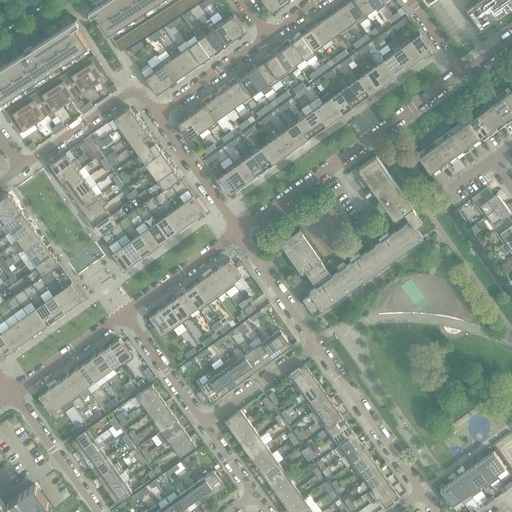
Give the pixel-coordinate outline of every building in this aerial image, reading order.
[(108,32),(158,0),(104,0),(94,7),(92,8),(89,10),(91,15),(95,12),(108,32)] [(280,6),(275,0),(262,0),(271,12),(280,6)] [(365,14),(355,0),(350,0),(345,4),(357,20),(365,14)] [(374,8),(368,0),(355,0),(365,14),(374,8)] [(511,0),(425,0),(428,3),(429,2),(431,0),(479,0),(474,4),(476,6),(477,7),(489,24),(511,7),(511,0)] [(357,20),(345,4),(336,10),(348,26),(357,20)] [(348,26),(336,10),(327,16),(339,33),(348,26)] [(398,11),(393,15),(396,19),(401,16),(398,11)] [(245,31),(234,14),(224,21),(236,37),(245,31)] [(339,33),(327,16),(319,23),(330,39),(339,33)] [(0,101),(3,99),(84,48),(88,45),(75,25),(79,22),(76,18),(73,20),(71,22),(60,29),(59,29),(47,37),(46,38),(35,45),(21,54),(9,61),(9,62),(0,67),(0,101)] [(236,37),(224,21),(216,27),(227,43),(236,37)] [(330,39),(319,23),(310,29),(322,45),(330,39)] [(380,24),(375,27),(378,32),(383,28),(380,24)] [(227,43),(216,27),(207,33),(219,50),(227,43)] [(322,45),(310,29),(301,35),(313,52),(322,45)] [(219,50),(207,33),(198,40),(210,56),(219,50)] [(432,50),(420,33),(411,40),(422,56),(432,50)] [(313,52),(301,35),(292,41),(304,58),(313,52)] [(363,36),(358,40),(361,44),(366,41),(363,36)] [(124,48),(121,44),(118,39),(114,42),(117,47),(120,51),(121,50),(124,48)] [(210,56),(198,40),(189,46),(201,62),(210,56)] [(422,56),(411,40),(402,46),(414,63),(422,56)] [(304,58),(292,41),(283,48),(295,64),(304,58)] [(201,62),(189,46),(181,52),(192,69),(201,62)] [(414,63),(402,46),(393,53),(405,69),(414,63)] [(295,64),(283,48),(275,54),(286,70),(295,64)] [(192,69),(181,52),(172,59),(183,75),(192,69)] [(405,69),(393,53),(384,59),(396,75),(405,69)] [(286,70),(275,54),(266,60),(277,77),(286,70)] [(108,76),(99,62),(97,59),(82,69),(93,86),(108,76)] [(183,75),(172,59),(163,65),(175,81),(183,75)] [(396,75),(384,59),(375,65),(387,81),(396,75)] [(277,77),(266,60),(257,67),(269,83),(277,77)] [(175,81),(163,65),(154,71),(166,87),(175,81)] [(387,81),(375,65),(367,71),(378,88),(387,81)] [(269,83),(257,67),(248,73),(260,89),(269,83)] [(93,86),(82,69),(67,78),(78,95),(93,86)] [(166,87),(154,71),(145,78),(157,94),(166,87)] [(378,88),(367,71),(358,78),(370,94),(378,88)] [(260,89),(248,73),(239,79),(251,95),(260,89)] [(78,95),(67,78),(53,88),(63,105),(78,95)] [(370,94),(358,78),(349,84),(361,100),(370,94)] [(251,95),(239,79),(231,85),(242,102),(251,95)] [(117,89),(114,84),(109,88),(112,93),(117,89)] [(361,100),(349,84),(340,90),(352,107),(361,100)] [(242,102),(231,85),(222,92),(234,108),(242,102)] [(297,85),(292,89),(295,93),(300,90),(297,85)] [(63,105),(53,88),(38,97),(49,114),(63,105)] [(300,90),(295,93),(298,98),(303,94),(300,90)] [(352,107),(340,90),(332,96),(343,113),(352,107)] [(511,93),(510,91),(502,97),(511,110),(511,93)] [(234,108),(222,92),(213,98),(225,114),(234,108)] [(283,93),(278,96),(282,101),(287,97),(283,93)] [(282,101),(278,96),(270,103),(273,107),(282,101)] [(343,113),(332,96),(323,103),(334,119),(343,113)] [(49,114),(38,97),(23,107),(34,124),(49,114)] [(511,114),(511,110),(502,97),(494,103),(508,123),(511,119),(511,118),(510,116),(511,114)] [(225,114),(213,98),(204,104),(216,121),(225,114)] [(93,106),(89,101),(84,105),(88,110),(93,106)] [(334,119),(323,103),(314,109),(326,125),(334,119)] [(508,123),(494,103),(485,109),(497,125),(500,123),(503,126),(508,123)] [(216,121),(204,104),(195,110),(207,127),(216,121)] [(88,110),(84,105),(79,108),(83,114),(88,110)] [(136,115),(129,106),(113,118),(119,127),(116,129),(116,130),(136,115)] [(34,124),(23,107),(8,117),(10,120),(19,133),(34,124)] [(326,125),(314,109),(305,115),(317,132),(326,125)] [(497,125),(485,109),(477,115),(491,135),(496,131),(493,128),(497,125)] [(207,127),(195,110),(187,117),(198,133),(207,127)] [(142,124),(136,115),(116,130),(123,138),(142,124)] [(317,132),(305,115),(296,122),(308,138),(317,132)] [(491,135),(477,115),(469,121),(474,128),(480,137),(484,135),(486,138),(491,135)] [(198,133),(187,117),(178,123),(189,140),(198,133)] [(248,118),(243,122),(246,126),(251,122),(248,118)] [(480,137),(474,128),(469,121),(461,127),(475,147),(479,143),(477,140),(480,137)] [(65,127),(61,122),(56,125),(59,130),(65,127)] [(308,138),(296,122),(287,128),(299,144),(308,138)] [(132,145),(149,133),(142,124),(123,138),(123,139),(129,147),(132,145)] [(59,130),(56,125),(51,129),(54,134),(59,130)] [(475,147),(461,127),(452,133),(464,149),(467,147),(470,150),(475,147)] [(299,144),(287,128),(279,134),(290,151),(299,144)] [(155,142),(149,133),(132,145),(138,154),(155,142)] [(464,149),(452,133),(444,139),(458,158),(463,155),(460,152),(464,149)] [(290,151),(279,134),(270,140),(282,157),(290,151)] [(458,158),(444,139),(436,145),(447,161),(451,158),(453,162),(458,158)] [(282,157),(270,140),(261,147),(273,163),(282,157)] [(231,141),(226,145),(229,149),(234,146),(231,141)] [(36,147),(32,142),(27,146),(31,151),(36,147)] [(161,151),(155,142),(138,154),(145,162),(161,151)] [(447,161),(436,145),(427,151),(442,170),(446,167),(444,163),(447,161)] [(273,163),(261,147),(252,153),(264,169),(273,163)] [(151,171),(167,159),(161,151),(145,162),(151,171)] [(442,170),(427,151),(419,157),(430,173),(434,170),(437,174),(442,170)] [(76,159),(75,158),(72,161),(66,152),(49,163),(56,173),(76,159)] [(264,169),(252,153),(244,159),(255,176),(264,169)] [(376,155),(358,168),(359,170),(360,170),(364,176),(368,182),(382,201),(377,204),(382,211),(387,207),(394,218),(395,219),(402,214),(404,212),(412,207),(413,206),(376,155)] [(82,167),(81,166),(76,159),(56,173),(62,182),(82,167)] [(157,180),(174,168),(167,159),(151,171),(157,180)] [(255,176),(244,159),(235,165),(246,182),(255,176)] [(246,182),(235,165),(226,172),(238,188),(246,182)] [(79,170),(82,168),(82,167),(62,182),(69,190),(85,179),(79,170)] [(180,178),(174,168),(157,180),(158,180),(158,181),(164,189),(180,178)] [(238,188),(226,172),(217,178),(228,195),(238,188)] [(91,187),(85,179),(69,190),(75,199),(91,187)] [(101,194),(100,193),(97,196),(91,187),(75,199),(81,208),(101,194)] [(504,203),(498,193),(493,196),(487,187),(471,198),(484,217),(504,203)] [(0,212),(15,202),(8,193),(0,198),(0,212)] [(107,203),(102,195),(101,194),(81,208),(87,217),(107,203)] [(205,212),(193,195),(184,202),(195,218),(205,212)] [(0,212),(0,222),(1,225),(5,223),(21,211),(15,202),(0,212)] [(195,218),(184,202),(175,208),(187,225),(195,218)] [(104,205),(107,203),(87,217),(94,226),(110,214),(104,205)] [(510,219),(506,215),(511,212),(504,203),(484,217),(493,228),(491,230),(493,231),(510,219)] [(299,230),(280,243),(282,246),(302,274),(305,271),(309,277),(316,287),(309,292),(308,293),(308,294),(303,298),(312,311),(319,306),(321,309),(412,245),(423,237),(423,236),(415,225),(421,221),(421,222),(422,221),(414,210),(412,207),(404,212),(407,216),(410,220),(406,222),(403,225),(389,235),(386,231),(378,237),(381,240),(360,255),(358,252),(350,257),(352,261),(337,272),(331,276),(328,271),(334,265),(329,260),(324,266),(320,261),(321,260),(299,230)] [(187,225),(175,208),(166,214),(178,231),(187,225)] [(11,231),(27,219),(21,211),(5,223),(11,231)] [(100,235),(117,223),(111,214),(110,214),(94,226),(100,235)] [(178,231),(166,214),(157,221),(169,237),(178,231)] [(17,240),(34,228),(27,219),(11,231),(17,240)] [(504,244),(511,238),(511,222),(510,219),(493,231),(494,233),(496,232),(504,244)] [(169,237),(157,221),(149,227),(160,243),(169,237)] [(160,243),(149,227),(140,233),(151,250),(160,243)] [(17,240),(14,242),(20,251),(24,249),(40,237),(34,228),(17,240)] [(151,250),(140,233),(131,240),(143,256),(151,250)] [(30,258),(46,246),(40,237),(24,249),(30,258)] [(143,256),(131,240),(122,246),(134,262),(143,256)] [(44,262),(53,255),(46,246),(30,258),(36,267),(44,262)] [(134,262),(122,246),(113,252),(125,269),(134,262)] [(43,276),(59,264),(53,255),(44,262),(36,267),(43,276)] [(242,275),(230,259),(221,266),(232,282),(242,275)] [(6,262),(1,265),(5,270),(10,266),(6,262)] [(221,266),(212,272),(226,291),(224,288),(232,282),(221,266)] [(212,272),(203,278),(217,298),(226,291),(212,272)] [(17,280),(14,275),(10,278),(9,279),(13,284),(17,280)] [(203,278),(194,284),(208,304),(217,298),(203,278)] [(9,279),(8,280),(4,282),(8,287),(13,284),(9,279)] [(84,298),(72,282),(62,288),(74,305),(84,298)] [(194,284),(185,291),(199,310),(208,304),(194,284)] [(74,305),(62,288),(54,295),(65,311),(74,305)] [(185,291),(177,297),(190,317),(191,316),(189,313),(197,308),(199,311),(199,310),(185,291)] [(65,311),(54,295),(45,301),(57,317),(65,311)] [(177,297),(168,303),(182,323),(190,317),(177,297)] [(57,317),(45,301),(36,307),(48,324),(57,317)] [(168,303),(159,310),(173,329),(182,323),(168,303)] [(256,309),(251,303),(243,309),(248,315),(256,309)] [(48,324),(36,307),(27,313),(39,330),(48,324)] [(159,310),(150,316),(164,336),(173,329),(159,310)] [(39,330),(27,313),(19,320),(30,336),(39,330)] [(30,336),(19,320),(10,326),(21,342),(30,336)] [(21,342),(10,326),(1,332),(13,349),(21,342)] [(291,345),(280,330),(280,329),(271,335),(282,352),(291,345)] [(13,349),(1,332),(0,332),(0,350),(3,355),(13,349)] [(211,335),(206,338),(209,343),(214,339),(211,335)] [(282,352),(271,335),(262,342),(274,358),(282,352)] [(131,354),(119,338),(110,345),(122,361),(131,354)] [(274,358),(262,342),(253,348),(265,364),(274,358)] [(122,361),(110,345),(101,351),(113,367),(122,361)] [(193,347),(188,351),(192,355),(196,352),(193,347)] [(265,364),(253,348),(244,355),(256,371),(265,364)] [(113,367),(101,351),(92,357),(104,374),(113,367)] [(256,371),(244,355),(235,361),(247,377),(256,371)] [(104,374),(92,357),(83,363),(95,380),(104,374)] [(247,377),(235,361),(226,367),(238,384),(247,377)] [(95,380),(83,363),(75,370),(86,386),(95,380)] [(238,384),(226,367),(224,363),(215,370),(217,374),(229,390),(238,384)] [(294,383),(310,372),(304,363),(288,375),(294,383)] [(187,370),(184,365),(179,368),(183,373),(187,370)] [(86,386),(75,370),(66,376),(78,392),(86,386)] [(300,392),(317,380),(310,372),(294,383),(300,392)] [(229,390),(217,374),(209,380),(220,396),(229,390)] [(78,392),(66,376),(57,382),(69,399),(78,392)] [(220,396),(209,380),(200,386),(211,403),(212,402),(220,396)] [(307,401),(323,389),(317,380),(300,392),(307,401)] [(69,399),(57,382),(48,389),(60,405),(69,399)] [(142,404),(158,392),(152,383),(136,395),(142,404)] [(60,405),(48,389),(39,395),(51,412),(60,405)] [(313,410),(329,398),(323,389),(307,401),(313,410)] [(148,413),(165,401),(158,392),(142,404),(148,413)] [(319,419),(336,407),(329,398),(313,410),(314,411),(310,413),(315,421),(319,419)] [(155,422),(171,410),(165,401),(148,413),(155,422)] [(326,427),(342,416),(336,407),(319,419),(326,427)] [(230,429),(246,417),(240,409),(224,420),(230,429)] [(161,431),(177,419),(171,410),(155,422),(161,431)] [(18,418),(15,413),(9,417),(12,422),(18,418)] [(332,436),(348,425),(342,416),(326,427),(332,436)] [(236,438),(252,426),(246,417),(230,429),(236,438)] [(167,440),(184,428),(177,419),(161,431),(167,440)] [(338,445),(355,434),(348,425),(332,436),(338,445)] [(243,447),(259,435),(252,426),(236,438),(243,447)] [(174,449),(190,437),(184,428),(167,440),(174,449)] [(78,450),(94,438),(88,429),(71,441),(78,450)] [(345,454),(361,443),(355,434),(338,445),(339,446),(335,449),(341,457),(345,454)] [(249,455),(265,444),(259,435),(243,447),(249,455)] [(180,457),(196,446),(190,437),(174,449),(180,457)] [(84,459),(100,447),(94,438),(78,450),(84,459)] [(351,463),(368,452),(361,443),(345,454),(341,457),(347,466),(351,463)] [(255,464),(272,453),(265,444),(249,455),(255,464)] [(91,468),(107,456),(100,447),(84,459),(91,468)] [(505,467),(494,451),(484,458),(496,474),(496,473),(505,467)] [(357,472),(374,461),(368,452),(351,463),(357,472)] [(262,473),(278,462),(272,453),(255,464),(262,473)] [(97,476),(113,465),(107,456),(91,468),(97,476)] [(496,474),(484,458),(475,464),(487,480),(486,480),(489,484),(499,477),(496,473),(496,474)] [(364,481),(380,470),(374,461),(357,472),(364,481)] [(103,485),(120,474),(119,474),(123,471),(117,462),(113,465),(97,476),(103,485)] [(268,482),(284,471),(278,462),(262,473),(268,482)] [(327,468),(323,463),(319,466),(322,471),(327,468)] [(487,480),(475,464),(467,470),(478,486),(479,486),(486,480),(487,480)] [(225,486),(214,471),(213,470),(205,476),(216,492),(225,486)] [(370,490),(387,478),(380,470),(364,481),(370,490)] [(478,486),(467,470),(458,477),(469,493),(472,497),(481,490),(479,486),(478,486)] [(274,491),(291,479),(284,471),(268,482),(274,491)] [(110,494),(126,483),(125,482),(129,479),(124,472),(120,475),(120,474),(103,485),(110,494)] [(216,492),(205,476),(196,483),(207,499),(216,492)] [(469,493),(458,477),(449,483),(461,499),(469,493)] [(377,499),(393,487),(387,478),(370,490),(377,499)] [(281,500),(297,488),(291,479),(274,491),(281,500)] [(0,511),(45,511),(52,507),(34,483),(5,505),(0,498),(0,511)] [(116,503),(132,492),(126,483),(110,494),(116,503)] [(207,499),(196,483),(187,489),(198,505),(207,499)] [(461,499),(449,483),(440,490),(451,506),(461,499)] [(383,508),(398,497),(399,496),(393,487),(377,499),(383,508)] [(287,509),(303,497),(297,488),(281,500),(287,509)] [(198,505),(187,489),(178,495),(189,511),(198,505)] [(188,511),(189,511),(178,495),(177,496),(174,492),(167,497),(170,501),(169,502),(176,511),(188,511)] [(289,511),(301,511),(310,506),(303,497),(287,509),(289,511)] [(176,511),(169,502),(168,502),(165,498),(158,503),(161,507),(160,508),(162,511),(176,511)]
